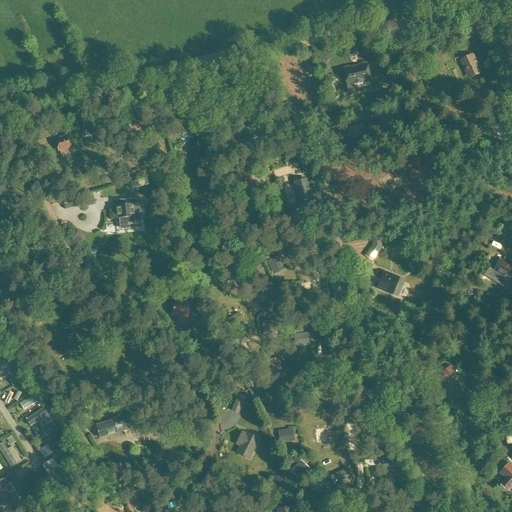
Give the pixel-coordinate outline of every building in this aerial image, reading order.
[(479,37),(478,29),(458,33),(459,41),(479,37)] [(470,77),(480,72),(477,67),(479,66),(475,60),(474,61),(471,56),(462,61),(464,65),(463,65),(466,72),(468,71),(470,77)] [(50,69),(65,64),(62,57),(47,62),(50,69)] [(344,70),(348,92),(358,90),(357,85),(370,83),(366,65),(344,70)] [(388,91),(379,93),(381,100),(389,99),(388,91)] [(500,109),(489,113),(500,143),(511,138),(500,109)] [(364,124),(345,128),(348,139),(366,135),(364,124)] [(67,149),(73,147),(69,135),(60,138),(60,140),(56,142),(59,152),(60,152),(62,156),(69,153),(67,149)] [(192,160),(194,168),(205,167),(204,158),(206,157),(203,143),(190,145),(192,160)] [(418,155),(403,165),(409,174),(413,180),(417,185),(432,174),(420,157),(418,155)] [(294,156),(284,160),(286,166),(297,163),(294,156)] [(299,179),(299,181),(294,183),(299,202),(313,198),(307,179),(305,180),(304,177),(299,179)] [(438,196),(427,205),(440,220),(450,210),(438,196)] [(65,210),(78,206),(76,199),(63,202),(65,210)] [(118,210),(109,211),(110,220),(119,219),(119,223),(141,221),(139,199),(117,201),(118,210)] [(256,211),(244,214),(249,230),(260,226),(256,211)] [(461,227),(462,234),(472,234),(471,226),(461,227)] [(372,246),(365,256),(372,262),(382,248),(381,240),(386,239),(385,235),(371,237),(372,246)] [(277,258),(267,262),(273,276),(283,271),(277,258)] [(511,281),(511,277),(511,265),(503,261),(496,273),(511,281)] [(400,278),(384,272),(382,274),(376,272),(370,287),(393,296),(400,278)] [(169,317),(175,319),(179,320),(178,323),(186,325),(192,297),(182,294),(180,304),(175,303),(173,312),(171,311),(169,317)] [(237,321),(231,325),(233,330),(240,326),(237,321)] [(264,321),(265,331),(276,331),(275,321),(264,321)] [(75,348),(79,345),(77,342),(78,341),(70,332),(64,338),(65,340),(62,342),(64,344),(61,347),(66,352),(69,349),(70,350),(74,347),(75,348)] [(465,332),(454,340),(458,345),(469,336),(465,332)] [(351,349),(347,363),(354,365),(358,351),(351,349)] [(277,359),(271,360),(275,379),(282,378),(277,359)] [(460,391),(456,386),(454,387),(448,380),(455,375),(449,368),(443,373),(445,376),(437,383),(446,393),(442,396),(447,402),(460,391)] [(257,372),(247,377),(252,388),(262,384),(257,372)] [(9,383),(13,388),(19,384),(16,378),(9,383)] [(27,380),(2,396),(10,409),(35,393),(27,380)] [(35,393),(10,409),(18,422),(44,404),(35,393)] [(238,414),(244,400),(237,397),(231,411),(238,414)] [(44,406),(25,419),(30,426),(38,421),(42,427),(35,432),(40,440),(58,428),(44,406)] [(119,419),(97,426),(100,439),(123,432),(119,419)] [(426,446),(430,433),(413,427),(409,440),(426,446)] [(294,429),(279,431),(279,438),(284,443),(295,441),(294,429)] [(249,458),(259,439),(248,434),(246,436),(242,434),(237,444),(241,446),(238,452),(249,458)] [(12,437),(6,440),(10,446),(15,442),(12,437)] [(13,446),(8,448),(4,441),(0,443),(0,448),(9,468),(21,462),(13,446)] [(40,449),(45,457),(53,452),(48,444),(40,449)] [(176,455),(171,461),(175,466),(181,461),(176,455)] [(300,461),(291,472),(300,480),(310,469),(300,461)] [(47,463),(43,466),(54,482),(59,478),(47,463)] [(511,468),(508,465),(499,473),(505,479),(501,484),(510,492),(511,489),(511,468)] [(335,486),(353,478),(348,469),(331,477),(335,486)] [(393,473),(379,471),(377,486),(392,488),(393,473)] [(9,475),(2,480),(7,488),(14,483),(9,475)] [(29,482),(21,488),(27,496),(35,490),(29,482)] [(145,501),(142,490),(131,492),(133,504),(145,501)]
